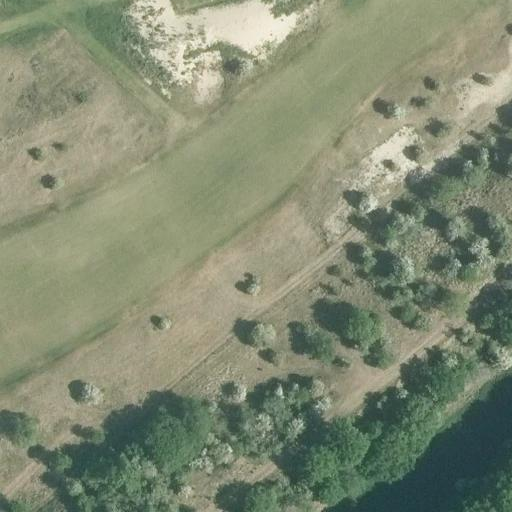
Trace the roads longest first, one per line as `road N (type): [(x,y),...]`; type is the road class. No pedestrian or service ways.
road 1 (track): [(511,97),(212,347),(143,415),(62,432),(0,500)]
road 2 (track): [(511,269),(424,349),(213,511)]
